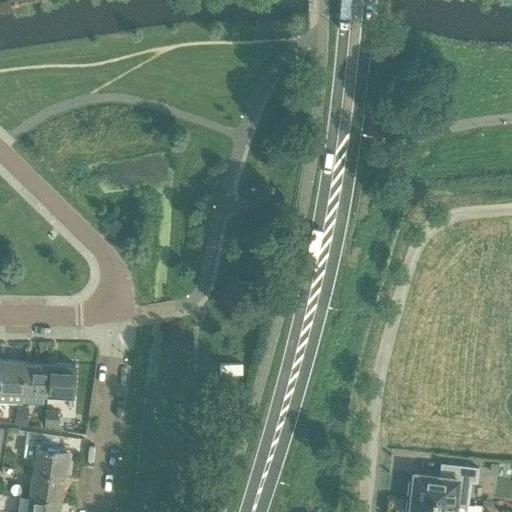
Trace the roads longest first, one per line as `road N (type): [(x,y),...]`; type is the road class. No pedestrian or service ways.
road 1 (residential): [(363,511),(375,386),(420,242),(438,222),(511,210)]
road 2 (primary): [(333,197),(295,368),(251,511)]
road 3 (residential): [(111,312),(113,272),(97,249),(0,153)]
road 4 (primary): [(333,197),(353,140),(367,0)]
road 5 (residential): [(91,511),(113,356),(111,312)]
road 6 (primary): [(345,0),(333,197)]
